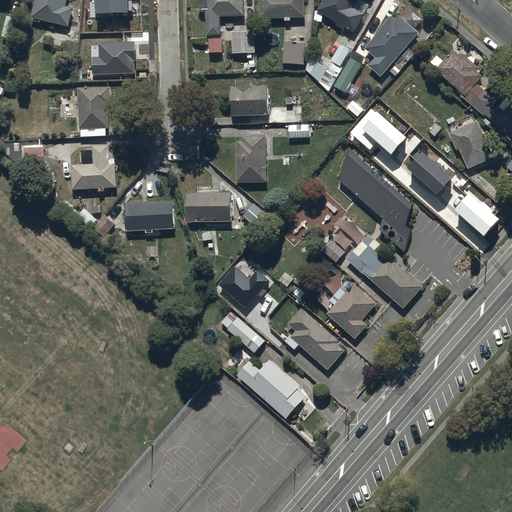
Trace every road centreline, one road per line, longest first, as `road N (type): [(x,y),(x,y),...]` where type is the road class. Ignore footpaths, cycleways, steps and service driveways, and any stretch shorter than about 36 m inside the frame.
road 1 (tertiary): [(511,275),(305,511)]
road 2 (residential): [(167,0),(171,135)]
